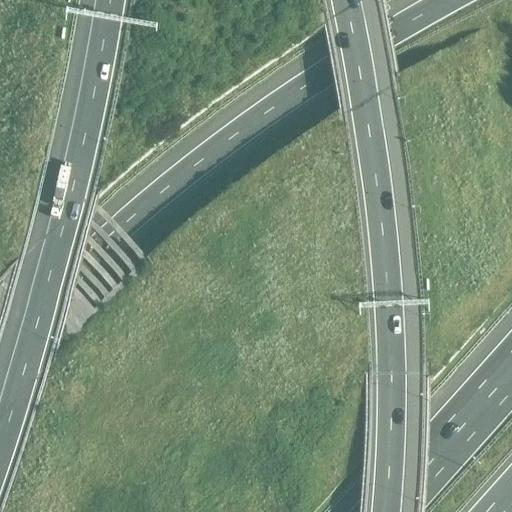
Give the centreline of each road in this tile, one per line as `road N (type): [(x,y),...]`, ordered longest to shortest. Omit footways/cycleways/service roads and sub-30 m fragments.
road 1 (motorway): [(452,0),(301,88),(205,159),(116,233),(0,351)]
road 2 (motorway): [(384,511),(391,369),(381,217),(345,0)]
road 3 (motorway): [(111,0),(67,204),(0,441)]
road 4 (motorway): [(511,373),(386,511)]
